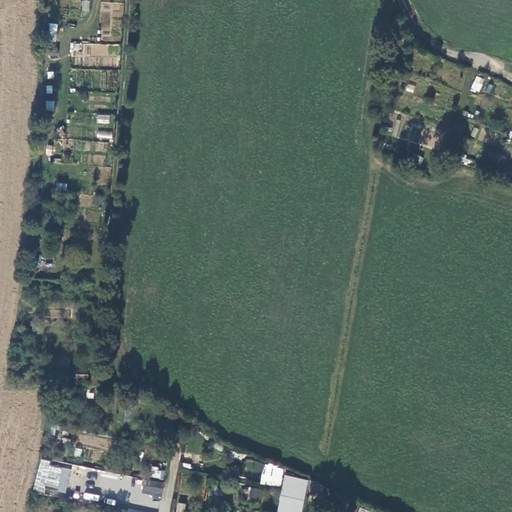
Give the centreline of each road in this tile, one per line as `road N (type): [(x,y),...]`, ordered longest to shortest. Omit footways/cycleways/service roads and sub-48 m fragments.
road 1 (track): [(127,0),(104,293)]
road 2 (track): [(399,0),(430,42),(511,77)]
